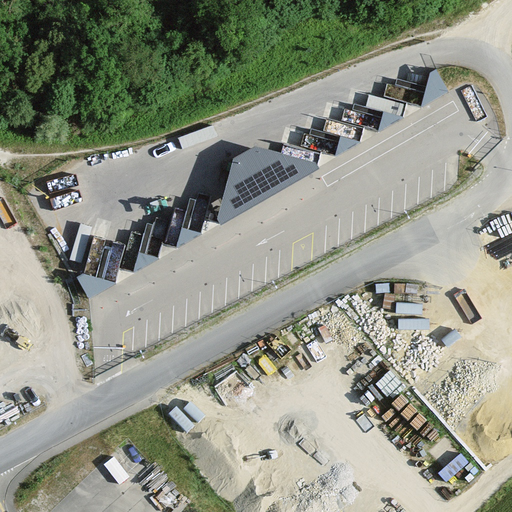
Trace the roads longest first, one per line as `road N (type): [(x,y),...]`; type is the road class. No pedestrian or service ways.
road 1 (residential): [(0,451),(503,184),(511,167)]
road 2 (motorway): [(0,493),(511,205)]
road 3 (motorway): [(511,133),(0,420)]
road 4 (track): [(0,208),(56,304),(60,381),(78,409)]
